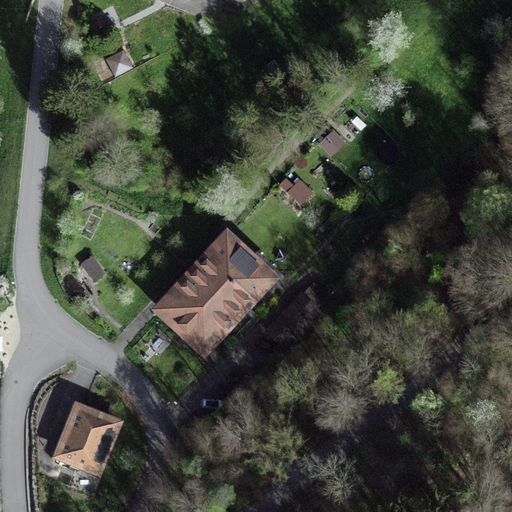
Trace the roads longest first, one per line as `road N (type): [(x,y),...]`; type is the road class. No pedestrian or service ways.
road 1 (residential): [(58,328),(32,289),(26,245),(52,0)]
road 2 (unclassified): [(511,322),(259,511)]
road 3 (unclassified): [(137,511),(156,448),(146,396),(58,328)]
